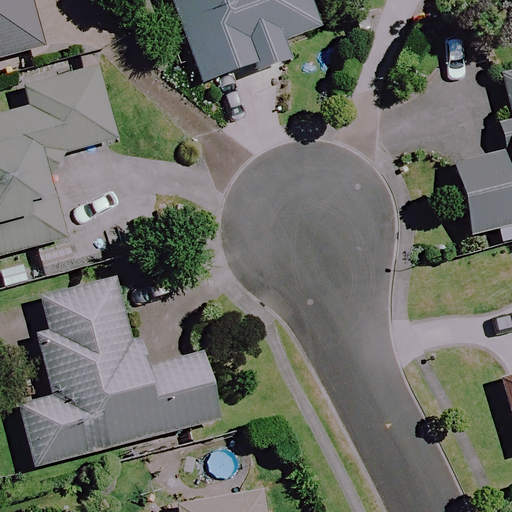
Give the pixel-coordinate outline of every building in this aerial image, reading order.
[(0,0),(0,62),(44,51),(30,0),(0,0)] [(168,0),(201,87),(254,67),(258,76),(286,66),(279,45),(318,31),(306,0),(168,0)] [(118,142),(98,70),(24,90),(29,108),(0,115),(0,260),(71,241),(49,161),(118,142)] [(511,76),(502,78),(511,123),(498,126),(505,158),(454,169),(469,239),(511,229),(511,76)] [(139,375),(116,283),(39,302),(48,338),(37,340),(53,403),(18,411),(33,471),(219,425),(203,359),(139,375)] [(511,383),(502,386),(511,420),(511,383)] [(263,511),(262,498),(177,511),(263,511)]
